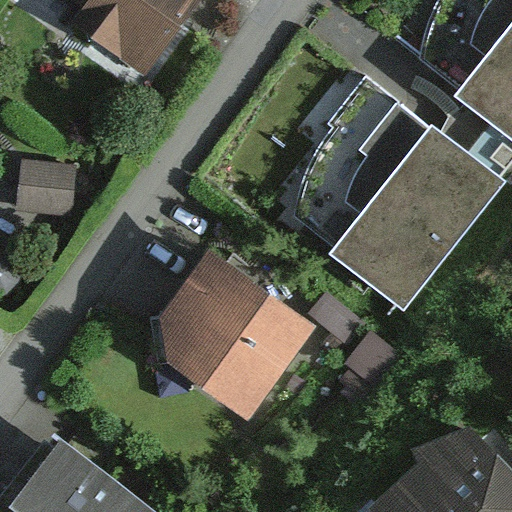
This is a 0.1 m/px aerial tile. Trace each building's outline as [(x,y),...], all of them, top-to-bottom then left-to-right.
[(131,88),(192,0),(37,0),(67,21),(57,36),(131,88)] [(511,146),(511,0),(437,0),(437,1),(425,32),(420,61),(455,90),(450,96),(511,146)] [(396,314),(501,184),(426,124),(423,128),(361,79),(322,128),(329,133),(309,160),(297,191),(292,219),(328,248),(322,255),(396,314)] [(501,184),(511,170),(511,146),(461,106),(438,134),(501,184)] [(63,219),(67,171),(10,167),(7,215),(63,219)] [(236,429),(306,332),(196,253),(143,321),(152,373),(236,429)] [(402,455),(409,475),(366,511),(511,511),(511,478),(506,483),(463,436),(402,455)] [(134,511),(45,445),(0,504),(0,511),(134,511)]
